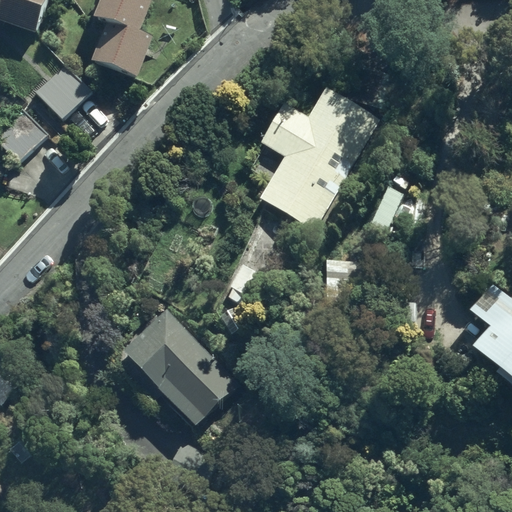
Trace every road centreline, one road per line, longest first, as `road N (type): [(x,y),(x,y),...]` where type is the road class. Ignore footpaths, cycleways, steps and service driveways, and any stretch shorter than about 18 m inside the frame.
road 1 (residential): [(0,289),(231,47)]
road 2 (residential): [(231,47),(316,12),(409,17)]
